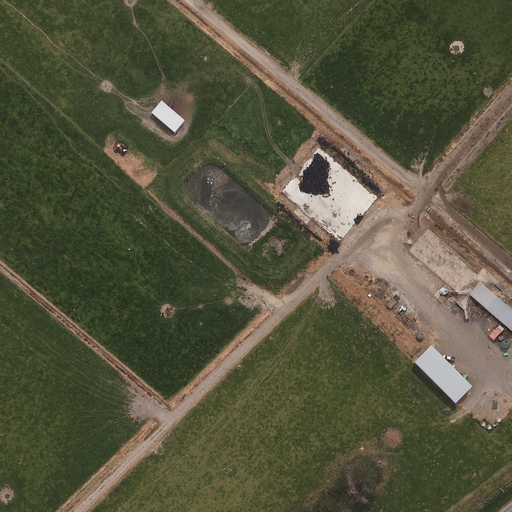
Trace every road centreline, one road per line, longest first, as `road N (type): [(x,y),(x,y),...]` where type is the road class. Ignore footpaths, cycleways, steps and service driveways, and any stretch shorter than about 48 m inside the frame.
road 1 (track): [(511,98),(436,184),(352,248),(74,511)]
road 2 (track): [(428,191),(194,0)]
